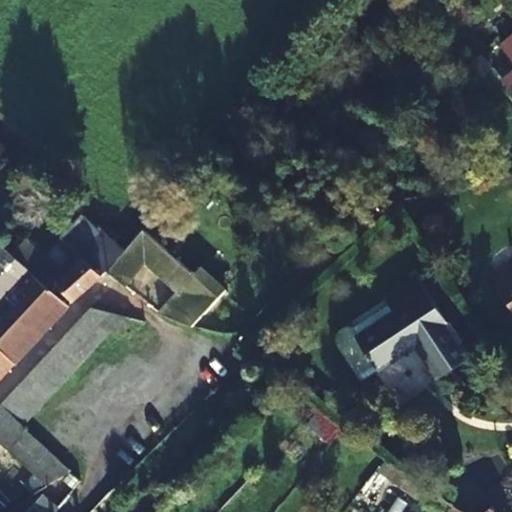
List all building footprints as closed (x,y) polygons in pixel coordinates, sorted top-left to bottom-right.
[(511,0),(494,0),(501,8),(511,0)] [(290,71),(273,89),(286,98),(302,82),(292,73),(290,71)] [(249,135),(242,128),(228,143),(236,150),(249,135)] [(108,269),(117,259),(115,256),(73,219),(63,231),(80,246),(75,253),(82,261),(58,285),(73,300),(75,302),(105,272),(108,269)] [(177,292),(157,315),(191,326),(218,296),(143,231),(117,259),(108,269),(105,272),(124,287),(145,264),(177,292)] [(0,382),(16,364),(0,349),(0,300),(27,269),(2,248),(1,249),(0,249),(0,382)] [(0,349),(16,364),(69,305),(27,269),(0,300),(0,349)] [(358,338),(379,371),(418,345),(440,378),(470,358),(415,276),(384,298),(388,305),(394,313),(360,336),(358,338)] [(511,277),(498,286),(511,305),(511,277)] [(388,305),(354,327),(360,336),(394,313),(388,305)] [(0,446),(45,487),(71,471),(22,425),(31,415),(41,404),(51,393),(60,383),(70,372),(80,361),(90,349),(109,329),(123,332),(127,317),(90,307),(78,320),(68,331),(58,342),(49,352),(39,363),(29,373),(19,385),(13,391),(9,396),(1,405),(0,406),(0,446)] [(358,338),(360,336),(354,327),(345,329),(342,332),(338,337),(337,344),(340,351),(362,383),(379,371),(358,338)] [(54,511),(57,509),(43,496),(28,511),(54,511)]
